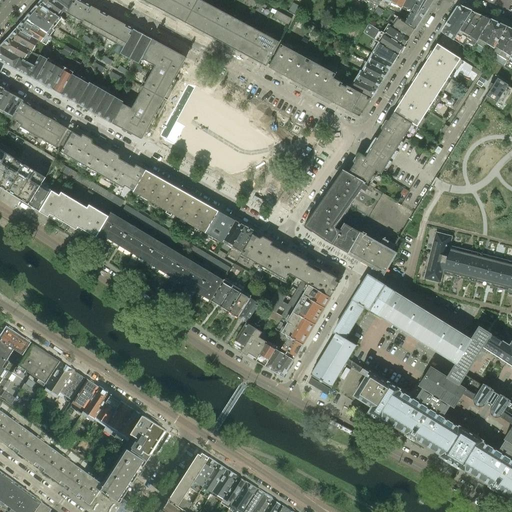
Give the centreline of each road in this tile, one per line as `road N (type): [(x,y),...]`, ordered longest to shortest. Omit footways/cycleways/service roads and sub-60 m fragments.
road 1 (residential): [(288,393),(0,209)]
road 2 (residential): [(0,74),(282,234)]
road 3 (residential): [(359,133),(107,0)]
road 4 (residential): [(497,511),(288,393)]
road 5 (residential): [(0,308),(189,428)]
road 6 (residential): [(282,234),(355,277),(288,393)]
road 7 (residential): [(447,0),(359,133)]
road 8 (residential): [(189,428),(315,511)]
road 9 (residential): [(359,133),(282,234)]
